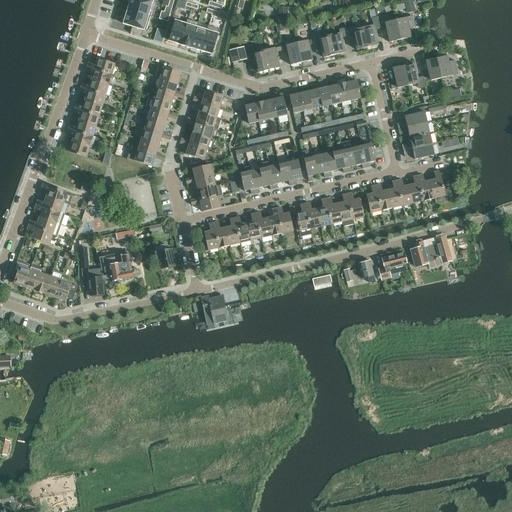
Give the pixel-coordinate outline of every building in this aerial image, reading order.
[(73,0),(69,12),(79,15),(83,0),(73,0)] [(149,0),(131,0),(129,9),(149,15),(153,1),(149,0)] [(408,0),(404,1),(407,13),(416,10),(413,0),(408,0)] [(149,15),(129,9),(124,23),(133,25),(131,32),(142,35),(144,29),(149,15)] [(407,18),(396,20),(400,40),(411,38),(409,28),(415,27),(412,16),(407,17),(407,18)] [(385,23),(379,24),(380,28),(386,27),(389,43),(400,40),(396,20),(385,23)] [(180,44),(185,27),(175,24),(170,41),(180,44)] [(374,25),(363,28),(367,48),(378,45),(375,30),(380,28),(379,24),(374,26),(374,25)] [(196,30),(185,27),(180,44),(190,47),(196,30)] [(158,28),(154,39),(162,42),(166,30),(158,28)] [(340,33),(330,35),(334,55),(345,53),(342,37),(347,36),(346,32),(345,28),(339,30),(340,33)] [(352,31),(346,32),(347,36),(353,35),(356,50),(367,48),(363,28),(352,30),(352,31)] [(206,33),(196,30),(190,47),(201,50),(206,33)] [(312,33),(313,39),(314,44),(317,53),(322,51),(323,58),(334,55),(330,35),(320,38),(318,32),(312,33)] [(216,36),(206,33),(201,50),(211,53),(216,36)] [(308,41),(297,43),(301,63),(312,60),(309,45),(314,44),(313,39),(308,41)] [(286,46),(280,47),(281,51),(287,50),(291,65),(301,63),(297,43),(286,46)] [(258,73),(269,70),(264,51),(263,46),(261,46),(252,48),(253,53),(245,55),(246,59),(254,57),(258,73)] [(229,51),(232,63),(246,59),(245,55),(244,47),(229,51)] [(275,48),(264,51),(269,70),(279,68),(276,52),(281,51),(280,47),(275,48)] [(447,56),(436,58),(441,78),(452,76),(458,74),(455,60),(449,62),(447,56)] [(429,77),(424,78),(425,82),(430,80),(430,81),(441,78),(436,58),(426,61),(429,77)] [(89,63),(88,67),(112,74),(115,64),(98,59),(96,65),(89,63)] [(414,63),(403,66),(408,86),(419,83),(425,82),(424,78),(418,79),(414,63)] [(159,66),(155,76),(178,83),(181,73),(159,66)] [(408,86),(403,66),(393,68),(396,84),(391,85),(392,89),(397,88),(408,86)] [(93,74),(91,80),(108,85),(112,74),(88,67),(86,72),(93,74)] [(152,87),(157,88),(174,94),(174,96),(178,98),(179,93),(175,92),(178,83),(155,76),(152,87)] [(83,83),(81,88),(105,95),(108,85),(91,80),(90,85),(83,83)] [(356,80),(347,83),(351,101),(360,98),(356,80)] [(347,83),(337,85),(341,103),(351,101),(347,83)] [(337,85),(328,87),(332,105),(341,103),(337,85)] [(328,87),(318,89),(322,107),(332,105),(328,87)] [(87,95),(85,100),(102,106),(105,95),(81,88),(80,93),(87,95)] [(157,88),(154,99),(171,104),(174,96),(174,94),(157,88)] [(318,89),(308,91),(312,110),(322,107),(318,89)] [(445,92),(447,100),(456,98),(455,90),(445,92)] [(308,91),(299,94),(303,112),(312,110),(308,91)] [(223,97),(205,92),(203,100),(202,102),(219,107),(223,97)] [(303,112),(299,94),(289,96),(293,114),(303,112)] [(145,108),(151,109),(168,115),(167,117),(172,118),(173,114),(169,112),(171,104),(154,99),(149,97),(145,108)] [(283,97),(274,99),(278,118),(287,115),(283,97)] [(201,105),(199,113),(216,118),(219,107),(202,102),(203,100),(198,99),(197,103),(201,105)] [(274,99),(264,102),(268,120),(278,118),(274,99)] [(76,104),(75,109),(99,116),(102,106),(85,100),(83,106),(76,104)] [(254,104),(258,122),(259,125),(269,123),(268,120),(264,102),(254,104)] [(443,103),(428,106),(428,107),(430,113),(447,109),(445,102),(443,103)] [(249,124),(258,122),(254,104),(245,106),(249,124)] [(404,128),(407,127),(427,123),(424,108),(427,108),(426,107),(413,110),(414,114),(405,116),(406,121),(397,123),(398,129),(404,128)] [(80,116),(79,121),(96,127),(99,116),(75,109),(73,114),(80,116)] [(151,109),(148,120),(165,125),(167,117),(168,115),(151,109)] [(213,128),(216,118),(199,113),(197,121),(196,123),(213,128)] [(193,134),(210,139),(213,128),(196,123),(197,121),(192,119),(190,124),(195,126),(193,134)] [(148,120),(144,130),(162,135),(161,138),(165,139),(167,134),(162,133),(165,125),(148,120)] [(70,125),(68,130),(92,137),(96,127),(79,121),(77,127),(70,125)] [(407,127),(410,138),(429,134),(427,123),(407,127)] [(74,136),(72,142),(89,147),(89,148),(95,149),(98,139),(92,137),(68,130),(67,134),(74,136)] [(162,135),(144,130),(141,141),(158,146),(161,138),(162,135)] [(190,141),(189,144),(207,149),(210,139),(193,134),(190,141)] [(410,138),(412,149),(432,144),(429,134),(410,138)] [(190,141),(185,140),(184,145),(189,146),(186,155),(203,160),(207,149),(189,144),(190,141)] [(141,141),(138,151),(155,156),(155,158),(159,160),(160,155),(156,154),(158,146),(141,141)] [(89,147),(72,142),(71,147),(64,145),(62,151),(86,158),(89,148),(89,147)] [(371,143),(361,146),(366,168),(370,167),(369,163),(375,161),(371,143)] [(412,149),(409,150),(403,151),(404,157),(413,155),(415,160),(434,155),(432,144),(412,149)] [(361,146),(352,148),(356,166),(362,164),(363,169),(366,168),(361,146)] [(352,148),(342,150),(347,172),(351,172),(350,167),(356,166),(352,148)] [(313,180),(312,176),(317,175),(313,157),(313,155),(309,156),(308,150),(302,152),(309,181),(313,180)] [(342,150),(332,152),(337,170),(343,169),(344,173),(347,172),(342,150)] [(138,151),(135,161),(152,167),(155,158),(155,156),(138,151)] [(332,152),(323,154),(328,177),(332,176),(331,172),(337,170),(332,152)] [(323,154),(313,157),(317,175),(323,173),(324,178),(328,177),(323,154)] [(298,160),(288,162),(293,185),(297,184),(296,180),(302,178),(298,160)] [(258,164),(259,169),(263,187),(269,186),(270,190),(274,189),(269,167),(268,162),(258,164)] [(288,162),(278,165),(283,183),(288,181),(289,186),(293,185),(288,162)] [(185,179),(186,182),(213,175),(210,165),(193,169),(195,177),(185,179)] [(278,165),(269,167),(274,189),(278,188),(277,184),(283,183),(278,165)] [(263,187),(259,169),(250,171),(255,194),(259,193),(258,188),(263,187)] [(244,191),(250,190),(251,194),(255,194),(250,171),(240,173),(244,191)] [(436,180),(430,181),(434,198),(451,195),(446,172),(440,173),(439,171),(434,173),(436,180)] [(196,182),(198,190),(215,186),(213,175),(186,182),(186,184),(196,182)] [(423,175),(418,176),(424,203),(425,203),(425,201),(434,198),(430,181),(424,182),(423,175)] [(415,184),(409,186),(413,203),(422,201),(423,204),(424,203),(418,176),(413,177),(415,184)] [(402,180),(397,181),(403,208),(404,208),(404,205),(413,203),(409,186),(403,187),(402,180)] [(393,189),(388,191),(392,208),(401,206),(402,209),(403,208),(397,181),(392,182),(393,189)] [(82,183),(80,191),(87,192),(89,185),(82,183)] [(47,197),(63,203),(69,205),(73,194),(43,184),(41,189),(48,192),(47,197)] [(191,203),(218,197),(222,196),(220,185),(215,186),(198,190),(200,198),(190,200),(191,203)] [(381,185),(375,186),(382,213),(383,213),(383,210),(392,208),(388,191),(382,192),(381,185)] [(382,213),(375,186),(371,187),(372,194),(366,196),(370,213),(380,211),(381,213),(382,213)] [(352,193),(347,195),(354,222),(355,221),(354,219),(364,217),(360,199),(354,201),(352,193)] [(143,218),(158,214),(153,194),(147,195),(147,194),(141,195),(142,200),(150,198),(150,201),(140,204),(143,218)] [(344,203),(338,204),(342,222),(351,219),(352,222),(354,222),(347,195),(342,196),(344,203)] [(38,200),(36,205),(60,213),(63,203),(47,197),(45,203),(38,200)] [(191,203),(191,205),(201,203),(203,212),(220,208),(218,197),(191,203)] [(331,198),(326,199),(332,227),(334,226),(333,224),(342,222),(338,204),(332,205),(331,198)] [(323,208),(317,209),(321,226),(330,224),(331,227),(332,227),(326,199),(321,201),(323,208)] [(310,203),(305,204),(311,232),(312,231),(312,229),(321,226),(317,209),(311,210),(310,203)] [(311,232),(305,204),(300,205),(302,212),(295,214),(299,231),(309,229),(310,232),(311,232)] [(41,212),(39,218),(61,225),(65,215),(60,213),(36,205),(34,210),(41,212)] [(281,208),(276,209),(283,236),(284,236),(283,233),(293,231),(289,213),(283,215),(281,208)] [(273,217),(268,218),(272,236),(281,234),(281,236),(283,236),(276,209),(272,210),(273,217)] [(255,214),(262,241),(262,242),(273,240),(272,236),(268,218),(262,220),(260,213),(255,214)] [(252,222),(247,223),(251,241),(260,239),(260,241),(262,241),(255,214),(251,215),(252,222)] [(234,219),(240,243),(241,247),(251,245),(251,241),(247,223),(241,224),(239,217),(234,219)] [(29,226),(53,234),(57,236),(61,225),(39,218),(37,223),(31,221),(29,226)] [(231,227),(226,228),(230,246),(240,243),(234,219),(230,220),(231,227)] [(218,222),(213,223),(220,250),(221,250),(220,248),(230,246),(226,228),(220,229),(218,222)] [(220,250),(213,223),(209,224),(210,232),(204,233),(204,235),(203,236),(204,241),(206,241),(208,251),(218,248),(218,251),(220,250)] [(149,227),(150,233),(162,230),(161,224),(149,227)] [(53,234),(29,226),(27,230),(34,232),(32,238),(49,244),(53,234)] [(116,234),(117,240),(134,237),(133,231),(116,234)] [(410,250),(414,267),(428,263),(427,261),(440,257),(442,264),(452,261),(445,237),(435,239),(437,245),(424,249),(422,242),(415,244),(416,248),(410,250)] [(165,244),(154,247),(157,260),(160,259),(162,269),(175,266),(171,249),(166,250),(165,245),(165,244)] [(103,280),(112,279),(112,282),(114,282),(116,283),(120,282),(122,280),(136,277),(139,276),(140,274),(139,270),(138,269),(134,270),(134,269),(131,270),(128,254),(128,252),(121,253),(122,255),(120,255),(120,256),(122,263),(109,265),(109,264),(101,266),(103,280)] [(407,270),(405,264),(407,263),(404,253),(381,259),(384,268),(378,269),(381,281),(391,278),(388,268),(396,266),(397,273),(407,270)] [(87,254),(80,255),(81,268),(88,268),(87,254)] [(13,283),(24,287),(30,270),(29,269),(30,265),(17,261),(12,277),(15,278),(13,283)] [(358,263),(362,278),(367,277),(369,283),(373,282),(373,283),(376,283),(370,261),(358,263)] [(34,290),(40,273),(42,269),(32,265),(30,270),(24,287),(34,290)] [(352,281),(349,269),(343,270),(346,282),(352,281)] [(102,295),(103,295),(102,278),(94,278),(93,270),(88,270),(90,296),(96,295),(97,297),(101,296),(102,295)] [(34,290),(45,294),(50,277),(40,273),(34,290)] [(312,279),(314,286),(332,282),(330,275),(312,279)] [(45,294),(55,298),(61,281),(50,277),(45,294)] [(61,281),(55,298),(66,301),(67,298),(73,300),(77,286),(61,281)] [(201,298),(206,321),(213,320),(214,324),(228,321),(222,296),(209,299),(208,296),(201,298)] [(0,366),(9,366),(8,358),(0,358),(0,366)] [(0,443),(0,454),(7,456),(10,442),(1,440),(0,443)] [(14,501),(12,492),(0,493),(0,499),(9,498),(10,501),(14,501)]
